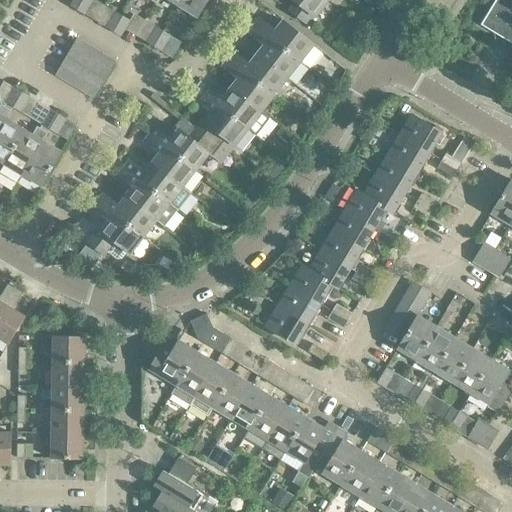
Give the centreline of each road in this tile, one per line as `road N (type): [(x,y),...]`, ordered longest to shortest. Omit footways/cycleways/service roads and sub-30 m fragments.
road 1 (residential): [(381,61),(300,186),(230,265),(197,289),(126,302)]
road 2 (residential): [(335,386),(411,256),(448,256),(511,148)]
road 3 (residential): [(106,118),(20,70),(53,15),(138,64)]
road 4 (residential): [(511,489),(335,386)]
road 5 (residential): [(126,302),(119,494)]
road 6 (residential): [(20,259),(106,118)]
road 7 (residential): [(511,140),(381,61)]
road 8 (residential): [(138,64),(162,74),(188,71),(237,0)]
road 9 (residential): [(335,386),(220,316)]
